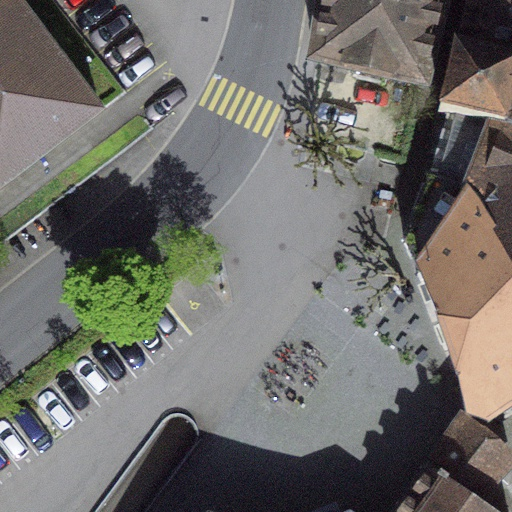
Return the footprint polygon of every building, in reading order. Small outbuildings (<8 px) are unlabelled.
[(0,0),(0,184),(98,110),(70,73),(72,72),(67,64),(65,66),(39,32),(42,30),(36,22),(33,24),(14,0),(0,0)] [(442,0),(324,0),(315,59),(423,83),(442,0)] [(511,0),(475,0),(464,46),(511,57),(511,0)] [(511,57),(464,46),(453,44),(437,114),(448,116),(507,130),(511,110),(511,57)] [(511,110),(507,130),(448,116),(428,177),(472,197),(511,262),(511,110)] [(485,420),(511,401),(511,262),(472,197),(428,177),(425,185),(427,185),(409,235),(407,235),(404,244),(407,249),(408,248),(418,269),(416,271),(420,281),(423,280),(451,354),(460,381),(473,402),(480,412),(485,420)] [(455,427),(425,469),(475,502),(506,469),(511,464),(469,429),(471,425),(473,421),(476,417),(480,412),(473,402),(471,403),(455,427)] [(489,511),(475,502),(425,469),(394,511),(489,511)]
